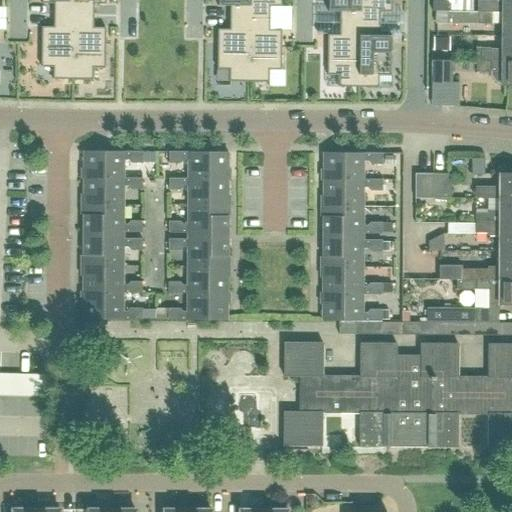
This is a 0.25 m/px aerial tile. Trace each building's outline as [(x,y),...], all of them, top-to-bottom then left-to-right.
[(72,0),(40,0),(41,4),(53,4),(53,16),(73,16),(72,0)] [(72,0),(73,16),(93,16),(93,5),(105,5),(104,0),(72,0)] [(149,0),(149,42),(178,42),(178,1),(187,1),(187,0),(149,0)] [(229,6),(229,18),(249,18),(248,0),(216,0),(217,6),(229,6)] [(248,0),(249,18),(269,19),(269,7),(281,7),(280,0),(248,0)] [(358,0),(326,0),(327,12),(339,12),(339,23),(359,24),(358,0)] [(391,13),(390,0),(358,0),(359,24),(378,24),(379,12),(391,13)] [(432,0),(432,10),(449,10),(449,0),(432,0)] [(502,12),(502,13),(511,13),(511,0),(476,0),(476,13),(491,13),(491,11),(502,12)] [(491,24),(491,13),(476,13),(476,24),(491,24)] [(501,37),(511,37),(511,13),(502,13),(501,37)] [(72,80),(73,16),(53,16),(53,27),(41,27),(40,68),(52,68),(52,80),(72,80)] [(92,28),(93,16),(73,16),(72,80),(92,80),(92,68),(104,68),(104,28),(92,28)] [(229,30),(216,30),(216,70),(228,70),(228,82),(248,82),(249,18),(229,18),(229,30)] [(269,19),(249,18),(248,82),(268,83),(268,71),(280,71),(280,30),(268,30),(269,19)] [(359,24),(339,23),(338,35),(326,35),(326,75),(338,75),(338,87),(358,88),(359,24)] [(378,24),(359,24),(358,88),(378,88),(378,76),(390,76),(390,36),(378,36),(378,24)] [(449,50),(449,37),(433,37),(433,50),(449,50)] [(477,48),(477,61),(511,61),(511,37),(501,37),(501,48),(477,48)] [(511,86),(511,61),(477,61),(477,71),(490,71),(491,75),(493,79),(495,82),(498,85),(501,86),(511,86)] [(432,64),(432,70),(432,83),(451,83),(451,64),(432,64)] [(123,179),(123,178),(123,160),(127,160),(130,163),(142,163),(142,152),(83,152),(82,179),(123,179)] [(187,160),(187,179),(227,180),(227,152),(168,152),(168,164),(180,164),(180,163),(183,160),(187,160)] [(322,153),(322,180),(362,181),(362,180),(362,162),(366,162),(369,165),(381,165),(382,153),(322,153)] [(431,174),(415,174),(415,200),(431,199),(431,174)] [(450,174),(446,174),(431,174),(431,199),(450,199),(450,174)] [(499,200),(511,199),(511,174),(499,175),(499,189),(475,188),(475,200),(499,200)] [(82,205),(122,206),(123,186),(126,187),(129,190),(142,190),(142,178),(123,178),(123,179),(82,179),(82,205)] [(187,187),(187,206),(227,206),(227,180),(187,179),(168,179),(168,190),(180,190),(183,187),(187,187)] [(322,207),(362,207),(362,188),(366,188),(369,191),(381,191),(381,180),(362,180),(362,181),(322,180),(322,207)] [(511,224),(511,199),(499,200),(499,212),(489,211),(489,214),(475,213),(475,223),(475,224),(511,224)] [(122,225),(122,206),(82,205),(82,236),(122,236),(122,233),(141,233),(141,221),(129,221),(126,225),(122,225)] [(227,237),(227,206),(187,206),(186,225),(183,225),(180,222),(168,222),(167,233),(186,233),(186,236),(227,237)] [(362,226),(362,207),(322,207),(322,237),(362,237),(362,234),(381,234),(381,223),(369,223),(366,226),(362,226)] [(511,252),(511,224),(475,224),(475,223),(447,222),(447,233),(499,234),(499,252),(511,252)] [(82,239),(82,266),(122,266),(122,247),(126,247),(129,251),(141,251),(141,239),(122,239),(122,236),(82,236),(82,239)] [(186,248),(186,267),(227,267),(227,237),(186,236),(186,239),(167,239),(167,251),(179,251),(183,247),(186,248)] [(322,237),(322,267),(362,268),(362,249),(366,249),(369,252),(381,252),(381,241),(362,240),(362,237),(322,237)] [(438,280),(456,280),(511,280),(511,252),(499,252),(498,265),(488,265),(488,269),(460,268),(460,265),(438,265),(438,280)] [(122,285),(122,266),(82,266),(82,292),(122,293),(141,294),(141,282),(129,282),(126,285),(122,285)] [(227,267),(186,267),(186,286),(182,286),(179,283),(179,282),(167,282),(167,294),(186,294),(186,293),(226,293),(227,267)] [(362,287),(362,268),(322,267),(321,294),(362,294),(362,295),(381,295),(381,284),(369,283),(369,284),(365,287),(362,287)] [(488,305),(498,305),(511,305),(511,280),(456,280),(456,290),(475,290),(475,309),(475,310),(488,310),(488,305)] [(122,312),(122,293),(82,292),(82,320),(141,320),(141,308),(129,308),(129,309),(126,312),(122,312)] [(226,321),(226,293),(186,293),(186,294),(186,312),(182,312),(179,309),(167,309),(167,320),(226,321)] [(362,313),(362,295),(362,294),(321,294),(321,321),(381,321),(381,310),(369,310),(365,313),(362,313)] [(475,310),(475,309),(426,308),(426,322),(475,322),(475,310)] [(355,323),(339,323),(339,335),(355,335),(355,323)] [(421,323),(402,323),(402,335),(421,335),(421,323)] [(511,323),(499,324),(499,336),(511,335),(511,323)] [(494,448),(511,448),(511,344),(495,344),(495,378),(457,377),(458,344),(427,344),(427,355),(397,355),(397,344),(359,343),(359,376),(322,376),(322,343),(284,343),(283,378),(299,378),(299,413),(282,413),(282,447),(321,447),(322,414),(358,415),(358,447),(389,448),(389,447),(426,447),(426,448),(457,448),(457,415),(494,416),(494,448)] [(0,394),(43,395),(44,374),(0,373),(0,394)] [(267,434),(267,417),(252,417),(252,434),(267,434)]
